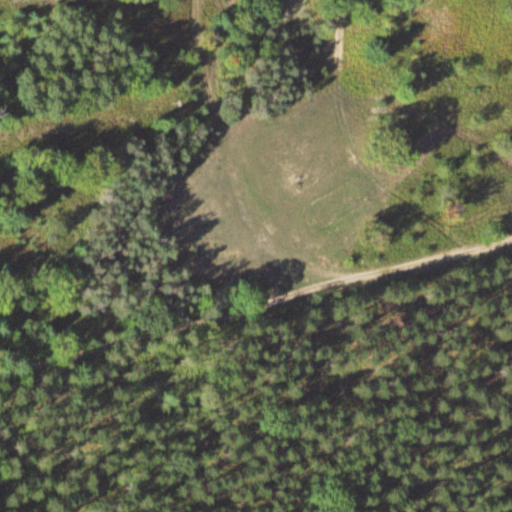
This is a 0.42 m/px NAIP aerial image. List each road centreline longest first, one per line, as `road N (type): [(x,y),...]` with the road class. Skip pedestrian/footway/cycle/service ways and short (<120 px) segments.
road 1 (track): [(511,237),(0,364)]
road 2 (track): [(511,161),(344,55),(337,0)]
